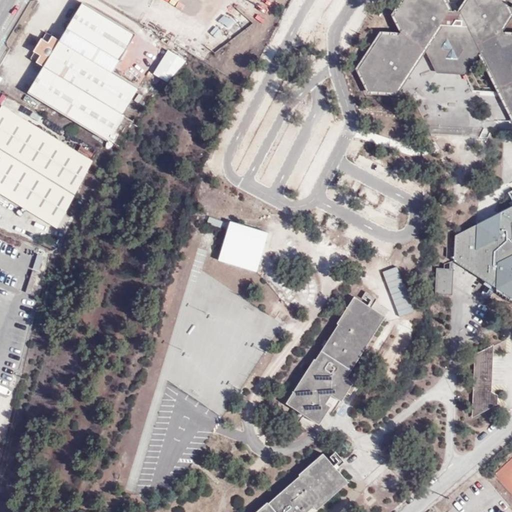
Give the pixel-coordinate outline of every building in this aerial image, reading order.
[(35,52),(40,56),(37,63),(44,67),(28,94),(106,140),(122,114),(98,99),(113,74),(136,35),(83,3),(60,40),(52,36),(48,42),(43,39),(42,38),(34,52),(35,52)] [(436,73),(464,75),(479,53),(466,27),(440,25),(424,49),(436,73)] [(52,36),(46,32),(43,39),(48,42),(52,36)] [(35,52),(31,59),(37,63),(40,56),(35,52)] [(167,52),(152,74),(166,82),(183,61),(167,52)] [(122,114),(137,89),(113,74),(98,99),(122,114)] [(92,162),(2,106),(0,109),(0,148),(16,158),(75,194),(92,162)] [(0,194),(57,229),(75,194),(16,158),(0,148),(0,194)] [(257,274),(269,235),(230,223),(219,263),(257,274)] [(398,315),(413,310),(396,265),(382,270),(398,315)] [(449,295),(450,278),(433,279),(432,293),(449,295)] [(344,380),(385,318),(354,298),(337,323),(339,324),(316,360),(314,359),(287,403),(318,424),(330,407),(326,404),(331,396),(340,401),(352,384),(344,380)] [(496,397),(490,393),(492,348),(476,356),(474,416),(496,405),(496,397)] [(169,395),(154,390),(127,479),(142,484),(169,395)] [(194,416),(181,412),(163,465),(177,469),(194,416)] [(317,510),(348,483),(323,455),(299,476),(300,477),(269,504),(267,502),(256,511),(308,511),(314,507),(317,510)]
